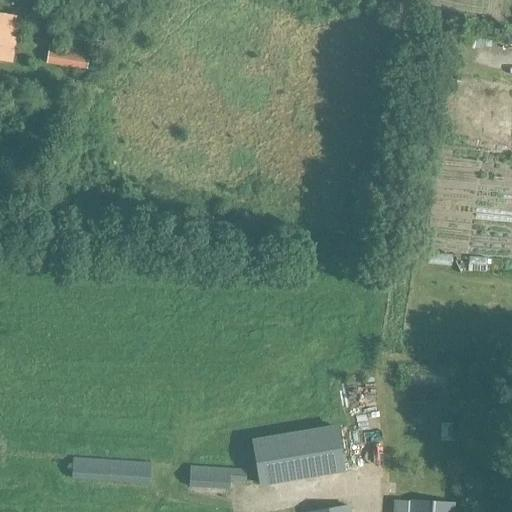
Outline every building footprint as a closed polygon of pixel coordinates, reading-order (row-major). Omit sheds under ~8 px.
[(15,21),(0,18),(0,67),(9,69),(15,21)] [(42,46),(40,57),(39,65),(88,71),(90,52),(42,46)] [(452,424),(441,423),(441,442),(452,442),(452,424)] [(337,426),(252,441),(260,488),(346,474),(337,426)] [(488,444),(486,467),(505,468),(505,444),(488,444)] [(74,459),(72,481),(150,486),(152,464),(74,459)] [(230,483),(231,470),(190,467),(189,489),(230,491),(230,483)] [(231,470),(230,483),(246,484),(247,471),(231,470)] [(409,511),(455,511),(456,504),(410,502),(409,511)]
